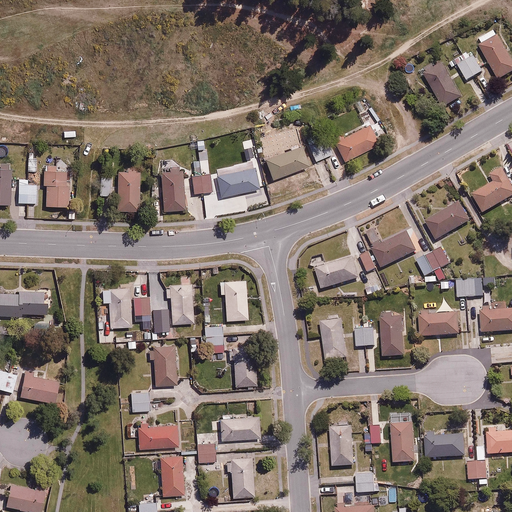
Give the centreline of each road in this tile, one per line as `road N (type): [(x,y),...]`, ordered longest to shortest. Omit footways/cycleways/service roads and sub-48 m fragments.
road 1 (track): [(0,116),(168,119),(241,108),(329,78),(484,0)]
road 2 (residential): [(511,114),(372,192),(266,232)]
road 3 (residential): [(266,232),(187,245),(0,242)]
road 4 (residential): [(293,389),(463,379)]
road 5 (residential): [(293,389),(266,232)]
road 6 (residential): [(301,511),(293,389)]
